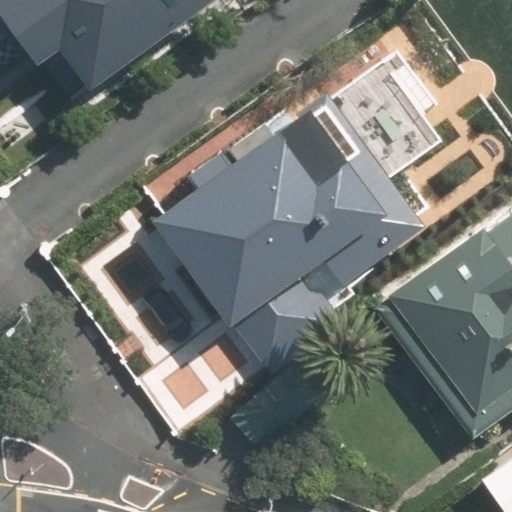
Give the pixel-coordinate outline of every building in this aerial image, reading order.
[(0,0),(0,25),(27,62),(52,43),(82,85),(197,0),(0,0)] [(257,362),(308,324),(282,288),(383,215),(373,200),(388,188),(319,92),(288,115),(292,118),(153,221),(257,362)] [(511,213),(398,296),(402,302),(390,312),(480,438),(511,414),(511,213)] [(250,385),(216,336),(144,385),(178,434),(250,385)] [(511,463),(489,480),(511,510),(511,463)]
